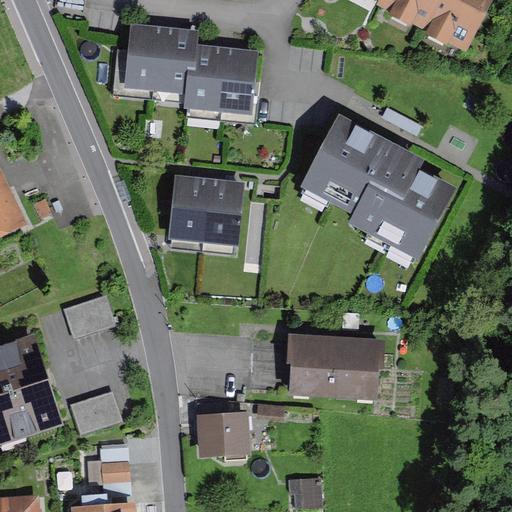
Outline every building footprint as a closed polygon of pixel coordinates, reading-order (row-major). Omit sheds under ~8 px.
[(380,13),(473,59),(502,0),(377,0),(385,3),(380,13)] [(123,84),(157,88),(164,37),(129,33),(123,84)] [(197,41),(164,37),(157,88),(191,93),(196,53),(197,41)] [(189,105),(218,108),(224,56),(196,53),(191,93),(189,105)] [(258,60),(224,56),(218,108),(251,112),(258,60)] [(337,122),(301,188),(426,256),(462,190),(337,122)] [(0,183),(0,233),(19,224),(0,183)] [(169,241),(204,244),(208,188),(173,185),(169,241)] [(243,191),(208,188),(204,244),(238,247),(243,191)] [(65,310),(74,338),(116,324),(107,296),(65,310)] [(0,346),(0,449),(61,429),(30,337),(0,346)] [(289,341),(286,398),(383,402),(386,345),(289,341)] [(113,393),(72,407),(81,434),(122,420),(113,393)] [(250,414),(198,419),(202,458),(254,453),(250,414)] [(129,450),(103,451),(105,496),(131,495),(129,450)] [(320,480),(299,482),(301,505),(322,503),(320,480)] [(39,511),(39,498),(0,501),(0,511),(39,511)]
